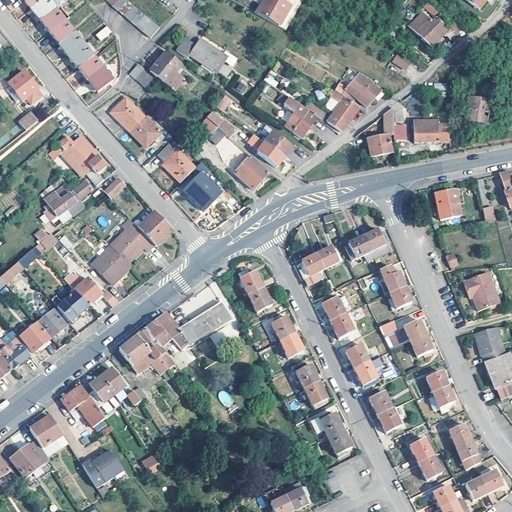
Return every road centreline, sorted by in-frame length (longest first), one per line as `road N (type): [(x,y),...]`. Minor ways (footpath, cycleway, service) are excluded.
road 1 (residential): [(290,205),(287,191),(299,174),(509,0)]
road 2 (residential): [(511,453),(484,414),(379,180)]
road 3 (residential): [(258,221),(391,486)]
road 4 (secondary): [(0,420),(208,256)]
road 5 (residential): [(208,256),(82,115)]
road 6 (residential): [(82,115),(113,92),(190,0)]
road 7 (secondary): [(379,180),(511,153)]
road 8 (residential): [(82,115),(0,14)]
